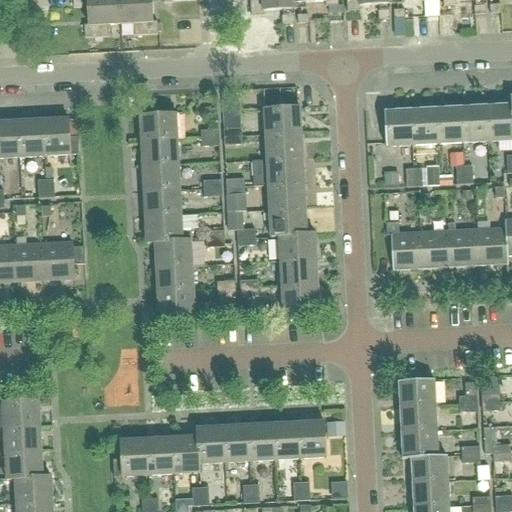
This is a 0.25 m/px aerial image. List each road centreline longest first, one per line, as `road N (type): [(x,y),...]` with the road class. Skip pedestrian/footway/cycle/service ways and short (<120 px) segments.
road 1 (residential): [(360,352),(342,60)]
road 2 (residential): [(3,77),(211,67)]
road 3 (residential): [(168,363),(360,352)]
road 4 (residential): [(342,60),(511,51)]
road 5 (residential): [(367,511),(360,352)]
road 6 (residential): [(360,352),(511,340)]
road 7 (residential): [(211,67),(342,60)]
